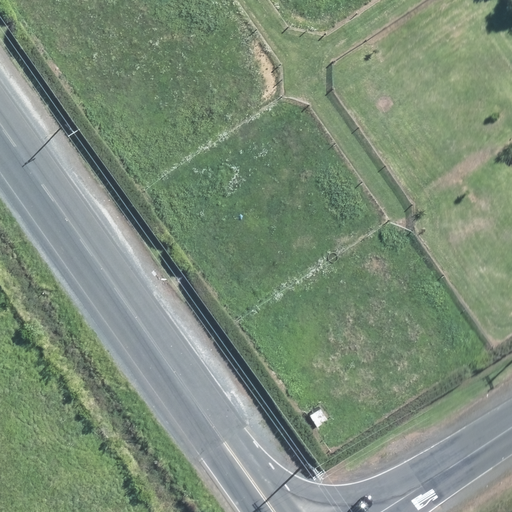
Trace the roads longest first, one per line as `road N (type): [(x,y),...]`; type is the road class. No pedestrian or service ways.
road 1 (tertiary): [(272,511),(0,124)]
road 2 (tertiary): [(511,428),(382,511)]
